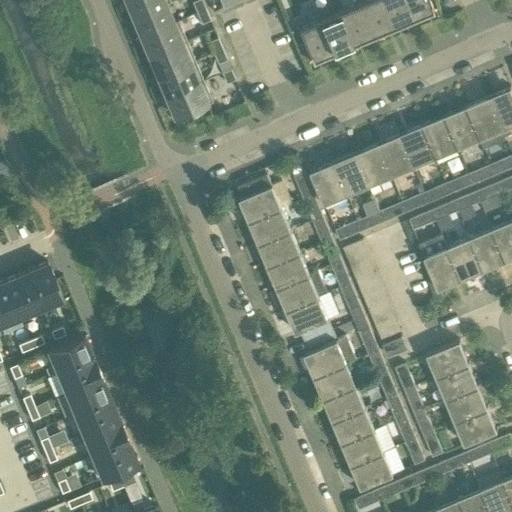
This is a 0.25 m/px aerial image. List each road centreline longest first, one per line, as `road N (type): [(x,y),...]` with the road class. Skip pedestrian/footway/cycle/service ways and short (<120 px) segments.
road 1 (residential): [(170,171),(511,28)]
road 2 (residential): [(315,511),(170,171)]
road 3 (residential): [(170,171),(96,0)]
